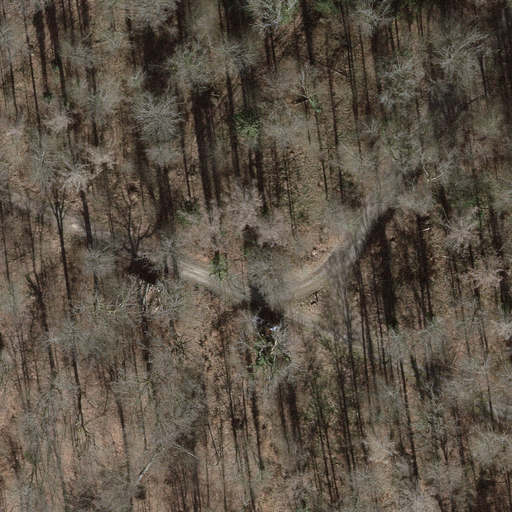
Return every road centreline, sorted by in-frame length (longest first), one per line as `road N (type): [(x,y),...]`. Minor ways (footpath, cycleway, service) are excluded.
road 1 (track): [(511,414),(137,246)]
road 2 (track): [(341,338),(333,272),(511,18)]
road 3 (track): [(0,192),(137,246)]
